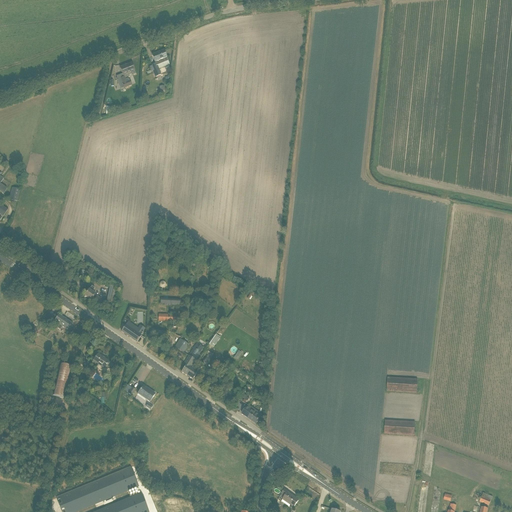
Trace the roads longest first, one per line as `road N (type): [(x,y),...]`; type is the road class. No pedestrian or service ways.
road 1 (unclassified): [(0,99),(231,8),(313,0)]
road 2 (secondary): [(242,427),(0,257)]
road 3 (track): [(45,511),(94,322)]
